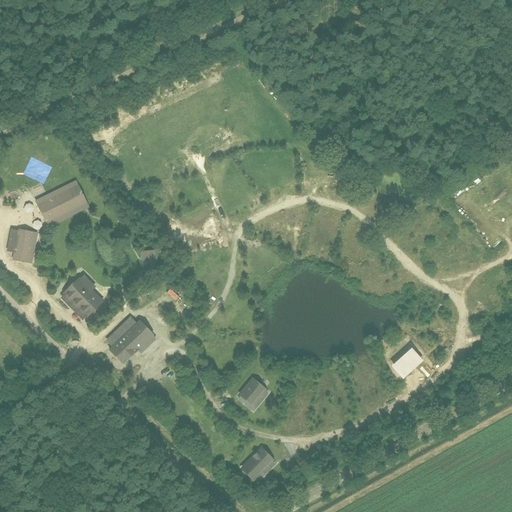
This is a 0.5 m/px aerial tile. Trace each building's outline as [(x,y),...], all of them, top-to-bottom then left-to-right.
[(38,205),(46,223),(86,203),(77,186),(38,205)] [(461,193),(453,199),(461,210),(469,204),(461,193)] [(336,219),(322,215),(321,218),(316,216),(309,238),(315,239),(313,245),(327,249),(336,219)] [(275,238),(291,240),(294,221),(278,219),(275,238)] [(14,252),(13,260),(27,263),(32,232),(18,230),(18,232),(12,231),(8,251),(14,252)] [(343,254),(357,262),(366,245),(352,237),(343,254)] [(162,267),(161,250),(147,251),(148,260),(149,269),(162,267)] [(79,281),(66,293),(87,314),(99,302),(79,281)] [(110,350),(123,363),(151,335),(139,322),(110,350)] [(399,362),(393,367),(401,376),(407,371),(408,372),(415,366),(414,365),(419,360),(411,351),(406,356),(408,358),(401,365),(399,362)] [(240,395),(252,405),(264,390),(252,380),(240,395)] [(179,419),(183,426),(188,424),(184,416),(179,419)] [(272,461),(261,449),(247,463),(259,474),(272,461)]
